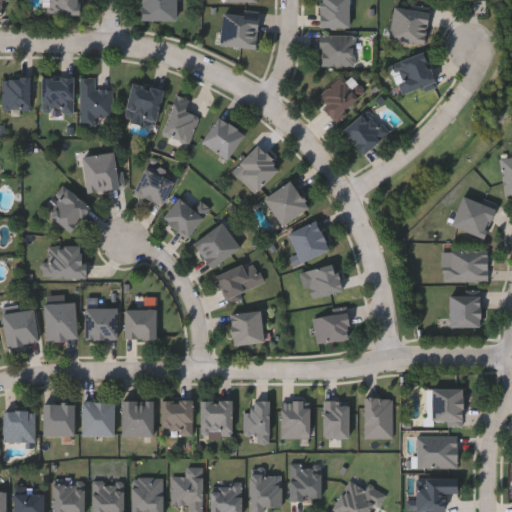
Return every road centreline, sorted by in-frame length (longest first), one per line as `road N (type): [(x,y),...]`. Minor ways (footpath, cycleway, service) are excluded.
road 1 (residential): [(0,43),(113,43),(179,57),(268,107),(350,196),(383,287),(393,361)]
road 2 (residential): [(0,380),(43,371),(253,375),(511,360)]
road 3 (residential): [(474,47),(475,73),(463,99),(408,157),(350,196)]
road 4 (residential): [(128,240),(175,267),(199,318),(201,374)]
road 5 (residential): [(511,388),(487,449),(490,511)]
